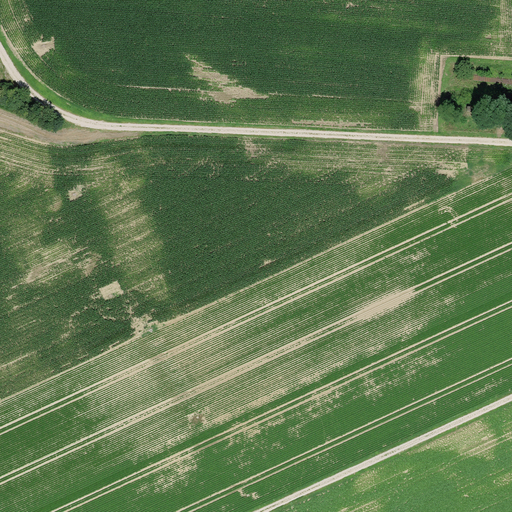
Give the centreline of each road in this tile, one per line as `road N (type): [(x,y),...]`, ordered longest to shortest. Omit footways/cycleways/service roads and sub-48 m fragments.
road 1 (track): [(511,141),(112,124),(71,117),(8,73),(0,57)]
road 2 (track): [(260,511),(511,398)]
